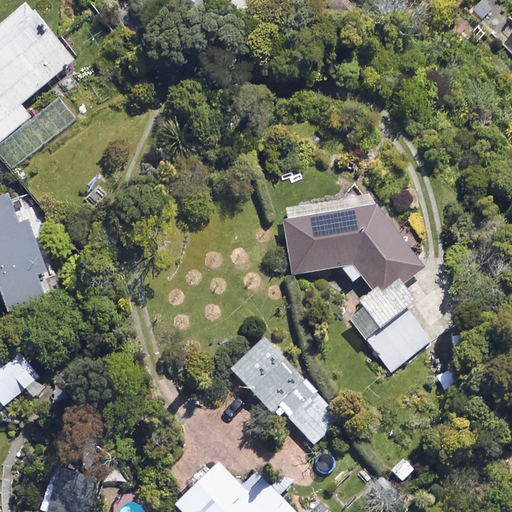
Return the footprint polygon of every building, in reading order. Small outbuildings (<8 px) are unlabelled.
[(72,62),(24,6),(0,26),(0,144),(29,119),(19,107),(72,62)] [(13,224),(3,198),(0,199),(0,300),(5,315),(42,302),(33,277),(42,274),(23,220),(13,224)] [(358,275),(373,294),(341,320),(386,377),(429,342),(403,309),(412,302),(401,289),(420,274),(359,198),(275,214),(287,278),(336,269),(349,283),(358,275)] [(339,420),(261,340),(228,371),(274,418),(280,413),(312,446),(339,420)] [(47,386),(13,350),(0,362),(0,419),(5,425),(47,386)] [(247,497),(214,464),(171,505),(178,511),(291,511),(263,482),(247,497)] [(87,511),(94,490),(54,479),(44,511),(87,511)]
